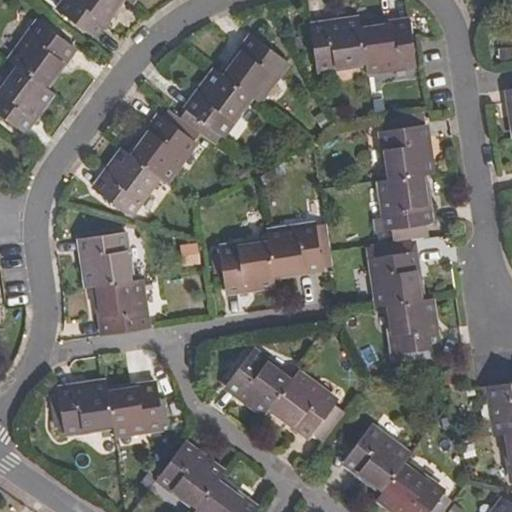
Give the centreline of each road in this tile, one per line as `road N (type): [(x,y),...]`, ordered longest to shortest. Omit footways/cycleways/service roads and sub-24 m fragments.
road 1 (residential): [(437,0),(451,24),(464,86),(492,275),(511,316)]
road 2 (residential): [(34,226),(55,164),(133,62),(162,31),(216,0)]
road 3 (residential): [(184,332),(189,399),(334,511)]
road 4 (residential): [(184,332),(39,356)]
road 5 (residential): [(39,356),(45,302),(34,226)]
